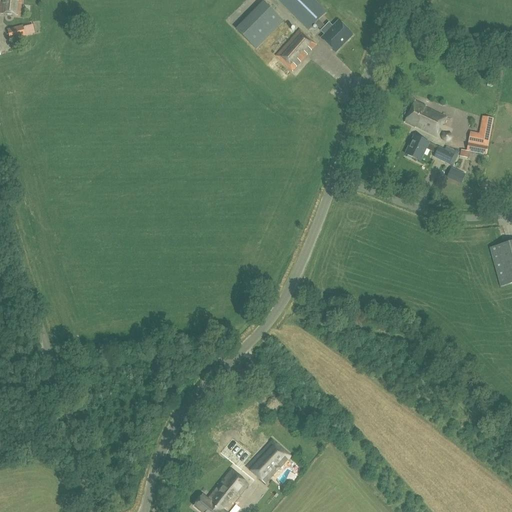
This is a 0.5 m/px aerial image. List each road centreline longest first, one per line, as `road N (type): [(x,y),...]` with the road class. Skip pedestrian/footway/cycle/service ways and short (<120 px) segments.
road 1 (unclassified): [(144,511),(173,425),(282,301),(333,180)]
road 2 (unclassified): [(94,511),(0,196)]
road 3 (unclassified): [(333,180),(387,0)]
road 4 (unclassified): [(511,215),(441,217),(333,180)]
